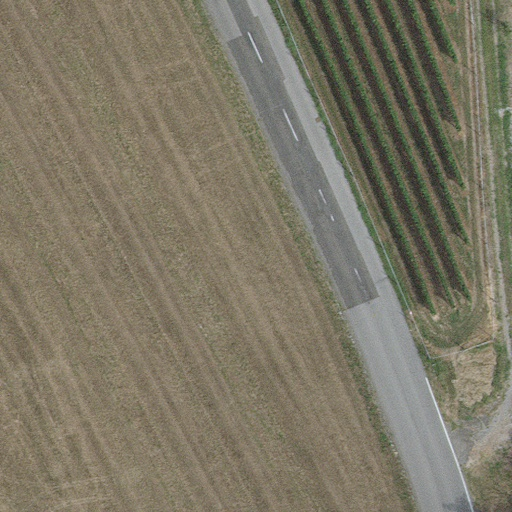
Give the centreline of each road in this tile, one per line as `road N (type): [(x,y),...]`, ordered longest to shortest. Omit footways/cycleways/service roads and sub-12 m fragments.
road 1 (tertiary): [(236,0),(418,395),(444,511)]
road 2 (track): [(511,350),(486,0)]
